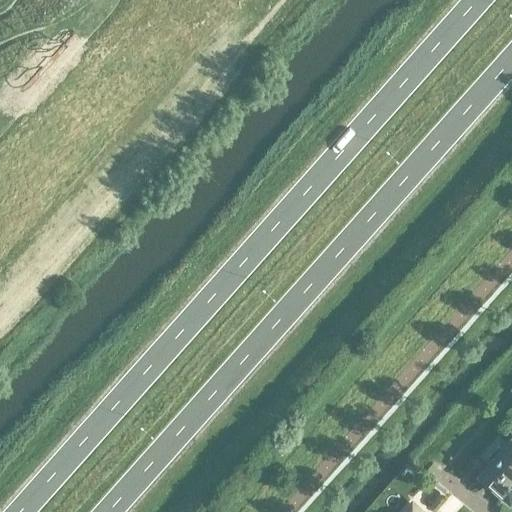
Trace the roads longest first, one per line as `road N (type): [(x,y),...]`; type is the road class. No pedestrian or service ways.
road 1 (trunk): [(481,0),(22,511)]
road 2 (trunk): [(109,511),(511,61)]
road 3 (unknown): [(157,0),(215,49),(217,73),(0,316)]
